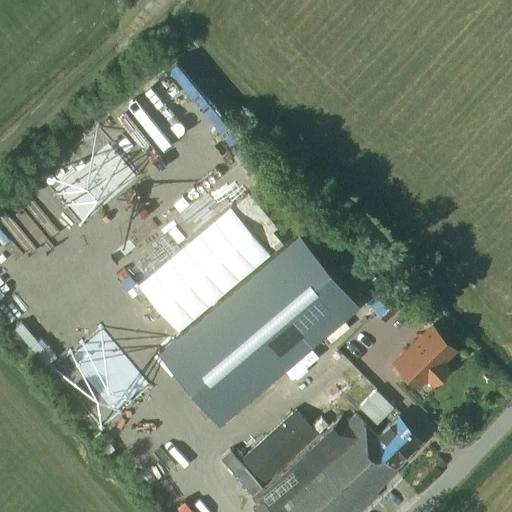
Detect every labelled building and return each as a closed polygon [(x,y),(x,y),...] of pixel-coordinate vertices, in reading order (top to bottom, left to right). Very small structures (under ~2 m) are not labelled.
[(162,165),(176,154),(178,125),(168,112),(186,114),(199,103),(199,102),(175,73),(155,90),(154,99),(163,110),(162,117),(150,116),(134,97),(77,144),(99,169),(98,181),(117,182),(128,196),(162,168),(162,165)] [(218,111),(185,143),(226,185),(244,168),(237,162),(257,142),(243,128),(238,132),(218,111)] [(62,245),(86,236),(77,213),(26,232),(41,273),(25,278),(26,281),(69,266),(62,245)] [(211,220),(116,300),(158,349),(218,420),(359,301),(299,230),(253,269),(211,220)] [(338,233),(327,242),(344,264),(336,270),(342,278),(350,271),(358,282),(370,273),(338,233)] [(372,272),(362,281),(367,287),(378,279),(372,272)] [(369,303),(387,288),(381,280),(362,296),(369,303)] [(428,329),(395,361),(417,384),(427,374),(434,381),(448,368),(441,361),(450,351),(428,329)] [(376,388),(360,405),(377,422),(394,406),(376,388)] [(180,476),(189,468),(131,397),(121,405),(111,393),(99,403),(105,411),(98,416),(166,498),(186,482),(180,476)] [(238,444),(227,454),(244,474),(256,464),(238,444)]
